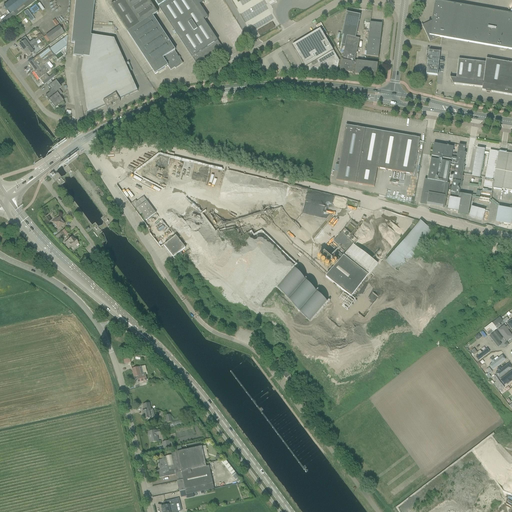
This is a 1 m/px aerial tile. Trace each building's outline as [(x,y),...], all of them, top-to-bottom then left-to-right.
[(4,25),(21,12),(37,0),(11,0),(4,6),(3,6),(9,15),(1,21),(4,25)] [(138,91),(114,39),(91,36),(94,0),(75,0),(71,43),(74,43),(73,56),(84,57),(81,74),(87,114),(105,106),(108,109),(112,106),(111,105),(115,103),(116,104),(120,101),(119,99),(138,91)] [(174,49),(172,45),(153,16),(158,13),(149,0),(120,0),(111,6),(155,74),(168,66),(170,70),(174,68),(175,69),(176,69),(175,68),(182,64),(178,58),(179,57),(174,49)] [(206,56),(221,46),(221,47),(222,47),(204,20),(208,17),(199,5),(206,0),(154,0),(196,64),(204,58),(204,57),(206,55),(206,56)] [(511,14),(440,2),(435,1),(432,21),(432,23),(423,27),(422,25),(422,24),(421,24),(430,42),(439,37),(511,49),(511,14)] [(24,12),(29,22),(33,19),(28,10),(24,12)] [(355,61),(359,39),(355,38),(359,20),(360,16),(356,15),(347,13),(343,36),(344,36),(343,46),(345,46),(342,61),(340,71),(352,74),(353,75),(354,75),(355,75),(355,74),(355,75),(376,77),(377,69),(378,69),(378,67),(377,67),(378,64),(355,61)] [(272,23),(257,32),(260,36),(275,27),(272,23)] [(370,23),(366,56),(378,58),(378,57),(382,25),(382,24),(370,23)] [(50,43),(63,33),(58,26),(45,36),(50,43)] [(339,61),(322,33),(320,29),(292,46),(307,70),(337,72),(339,61)] [(23,51),(35,42),(34,40),(29,43),(25,37),(24,38),(20,41),(22,43),(19,45),(19,46),(20,49),(21,48),(23,51)] [(49,50),(54,55),(66,46),(67,37),(49,50)] [(34,53),(33,52),(34,52),(32,50),(34,49),(33,48),(37,44),(35,42),(23,51),(28,57),(34,53)] [(51,70),(46,63),(54,57),(48,49),(29,63),(34,70),(35,69),(36,70),(34,72),(44,85),(55,77),(54,74),(49,78),(46,74),(49,72),(49,71),(51,70)] [(439,64),(440,53),(429,51),(429,54),(428,54),(427,56),(428,56),(428,57),(427,57),(427,58),(426,58),(426,59),(427,59),(427,60),(428,60),(427,63),(426,74),(437,76),(439,64)] [(485,92),(491,93),(491,92),(511,95),(511,63),(486,59),(485,63),(459,60),(456,79),(450,78),(450,77),(453,86),(454,86),(453,84),(482,88),(482,91),(486,91),(486,92),(485,92)] [(55,108),(57,111),(65,105),(59,97),(62,94),(56,86),(58,84),(59,86),(65,81),(61,76),(48,86),(50,90),(48,92),(49,93),(45,96),(48,100),(55,108)] [(413,175),(420,139),(346,126),(336,181),(374,188),(377,169),(413,175)] [(434,144),(427,181),(447,184),(454,146),(446,143),(445,146),(438,145),(434,144)] [(464,146),(459,145),(449,199),(458,201),(466,153),(463,152),(464,146)] [(475,148),(471,178),(480,179),(483,149),(475,148)] [(511,154),(490,151),(489,156),(484,186),(493,187),(492,188),(511,191),(511,154)] [(476,192),(475,198),(488,201),(489,195),(476,192)] [(135,201),(131,205),(135,210),(136,210),(139,215),(141,213),(147,220),(156,214),(144,198),(137,203),(135,201)] [(482,221),(485,210),(470,206),(468,217),(482,221)] [(510,224),(511,212),(511,210),(502,209),(500,223),(510,224)] [(56,218),(52,221),(53,223),(52,223),(53,224),(52,225),(55,229),(56,228),(57,230),(64,225),(59,218),(57,220),(56,218)] [(421,220),(386,261),(399,273),(434,232),(421,220)] [(353,244),(357,239),(344,229),(334,242),(343,249),(336,259),(340,262),(327,278),(352,297),(368,275),(344,257),(353,244)] [(164,246),(173,258),(185,248),(176,236),(164,246)] [(67,240),(67,241),(64,243),(68,248),(70,246),(72,249),(74,250),(76,248),(76,247),(75,246),(78,244),(74,239),(74,240),(71,237),(71,238),(68,240),(67,240)] [(344,257),(368,275),(378,263),(353,244),(344,257)] [(330,264),(333,260),(325,253),(322,258),(330,264)] [(501,326),(499,324),(496,321),(492,324),(497,329),(501,326)] [(493,332),(497,329),(492,324),(485,329),(487,333),(489,335),(493,332)] [(511,340),(511,334),(506,326),(498,332),(507,344),(511,340)] [(507,344),(498,332),(490,337),(499,350),(507,344)] [(475,358),(479,363),(491,353),(487,348),(475,358)] [(509,362),(502,354),(489,364),(495,372),(509,362)] [(311,403),(279,360),(274,363),(286,379),(287,379),(295,390),(294,390),(306,406),(311,403)] [(500,378),(511,368),(511,365),(509,362),(495,372),(500,378)] [(141,367),(139,367),(132,369),(135,380),(135,379),(137,378),(138,381),(138,382),(146,380),(145,375),(144,376),(141,367)] [(511,379),(511,368),(500,378),(505,385),(511,379)] [(144,420),(150,418),(151,418),(151,417),(149,410),(151,410),(150,403),(143,404),(144,411),(142,411),(144,420)] [(161,435),(159,430),(148,433),(148,436),(149,436),(151,442),(159,440),(157,435),(161,435)] [(193,493),(213,488),(208,466),(206,466),(202,446),(171,453),(171,456),(175,474),(181,472),(183,480),(184,487),(178,488),(179,491),(185,490),(186,494),(193,493)] [(175,474),(171,456),(166,457),(166,456),(161,457),(162,459),(158,460),(158,463),(159,468),(160,468),(160,470),(156,471),(157,474),(158,478),(175,474)] [(243,483),(225,460),(221,461),(238,483),(243,483)] [(176,511),(175,504),(178,503),(177,499),(163,502),(164,506),(161,507),(162,511),(161,511),(176,511)]
